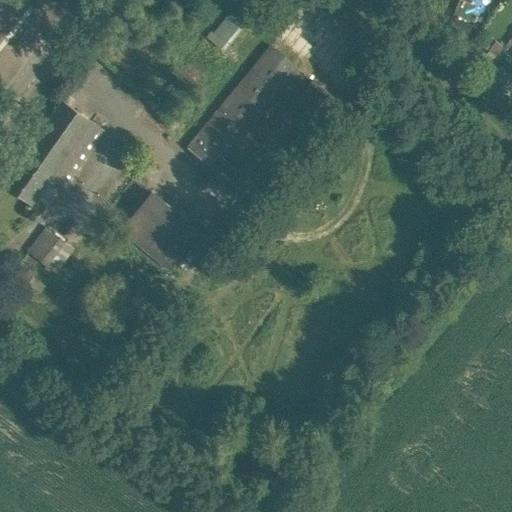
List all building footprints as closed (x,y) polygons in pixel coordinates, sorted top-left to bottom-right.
[(36,0),(22,0),(2,23),(11,31),(38,1),(36,0)] [(267,43),(186,146),(216,169),(297,66),(267,43)] [(2,184),(31,204),(49,179),(62,188),(104,129),(62,99),(2,184)] [(169,268),(199,229),(149,191),(119,230),(169,268)] [(29,251),(56,272),(74,247),(47,227),(29,251)] [(33,276),(36,271),(15,256),(6,267),(40,292),(45,285),(33,276)]
